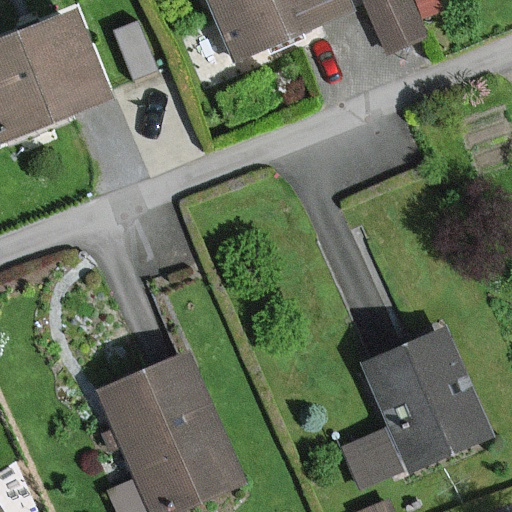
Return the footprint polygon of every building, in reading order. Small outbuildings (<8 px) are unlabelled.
[(346,0),(207,0),(235,58),(348,4),(346,0)] [(409,0),(367,0),(387,48),(423,33),(409,0)] [(76,12),(0,41),(0,139),(108,98),(76,12)] [(445,333),(360,368),(390,440),(353,455),(368,490),(489,440),(445,333)] [(187,361),(101,397),(138,484),(105,498),(111,511),(185,511),(241,489),(187,361)]
